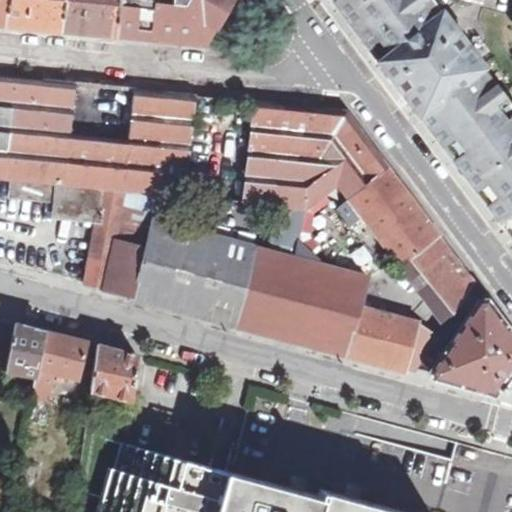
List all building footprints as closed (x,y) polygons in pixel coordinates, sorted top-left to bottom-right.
[(5,0),(4,23),(59,28),(61,0),(5,0)] [(61,0),(59,28),(115,34),(118,0),(61,0)] [(166,39),(203,43),(227,0),(118,0),(115,34),(166,39)] [(452,10),(443,0),(332,0),(337,6),(364,41),(403,94),(456,164),(500,222),(511,212),(511,90),(478,45),(471,50),(445,15),(452,10)] [(0,177),(13,179),(126,191),(138,90),(91,86),(14,78),(0,76),(0,177)] [(405,370),(406,365),(431,372),(433,378),(464,386),(495,395),(499,390),(506,395),(511,386),(509,384),(511,379),(511,329),(488,298),(481,298),(446,350),(433,342),(437,336),(421,321),(363,306),(356,331),(333,325),(347,272),(326,267),(327,263),(321,262),(299,242),(300,238),(301,239),(305,210),(338,185),(400,269),(450,317),(454,314),(475,282),(346,111),(216,98),(138,90),(126,191),(154,193),(154,222),(147,248),(134,298),(329,350),(405,370)] [(92,286),(106,290),(122,210),(126,191),(13,179),(12,196),(59,201),(57,214),(99,218),(87,285),(92,286)] [(115,292),(134,298),(147,248),(135,245),(140,219),(132,209),(122,210),(106,290),(115,292)] [(511,212),(500,222),(511,238),(511,212)] [(6,370),(36,375),(45,331),(29,327),(15,323),(6,370)] [(48,402),(55,373),(78,378),(87,341),(78,339),(45,331),(36,375),(31,400),(48,402)] [(92,389),(131,399),(138,356),(119,350),(98,344),(92,389)] [(102,511),(216,511),(227,470),(197,462),(139,447),(122,442),(102,511)] [(296,489),(227,470),(216,511),(405,511),(351,497),(321,489),(320,495),(296,489)]
